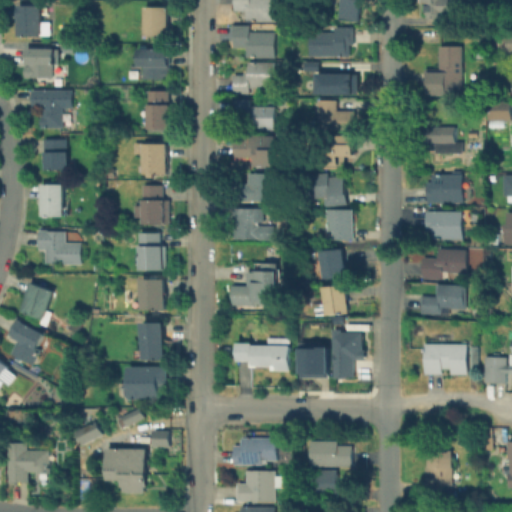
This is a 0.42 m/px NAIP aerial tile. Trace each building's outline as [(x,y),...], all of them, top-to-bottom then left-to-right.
[(279,0),(279,22),(248,22),(248,12),(236,12),(236,0),(279,0)] [(368,0),(368,22),(342,22),(342,0),(368,0)] [(456,0),(456,19),(425,18),(425,0),(456,0)] [(46,6),(46,23),(53,23),(53,37),(19,37),(20,6),(46,6)] [(147,7),(172,7),(172,39),(147,38),(147,7)] [(236,50),(236,31),(275,31),(275,34),(278,34),(278,59),(248,59),(248,50),(236,50)] [(354,32),(353,57),(311,57),(311,32),(354,32)] [(465,95),(429,94),(429,71),(441,71),(441,47),(465,47),(465,95)] [(57,49),(57,80),(27,80),(27,49),(57,49)] [(139,63),(139,50),(171,50),(171,81),(147,81),(139,63)] [(253,93),(236,93),(236,77),(249,77),(249,65),(277,65),(277,89),(253,89),(253,93)] [(316,93),(316,72),(352,73),(352,93),(316,93)] [(43,111),(35,111),(35,92),(75,92),(75,109),(65,109),(65,129),(43,129),(43,111)] [(173,92),(172,131),(150,131),(150,92),(173,92)] [(254,102),(254,108),(275,108),(275,132),(242,132),(242,115),(235,115),(235,102),(254,102)] [(321,102),(340,102),(340,112),(357,112),(357,133),(320,132),(321,102)] [(490,120),(490,103),(510,103),(510,120),(490,120)] [(457,128),(456,144),(465,144),(464,154),(436,154),(436,144),(429,144),(429,128),(457,128)] [(358,137),(358,158),(342,158),(342,168),(317,167),(318,137),(358,137)] [(276,158),(276,167),(252,167),(252,158),(237,158),(237,138),(276,138),(276,158)] [(70,141),(70,171),(47,171),(47,141),(70,141)] [(138,155),(138,145),(170,145),(170,176),(145,176),(145,155),(138,155)] [(347,196),(347,205),(328,205),(328,196),(314,196),(314,174),(347,174),(347,196)] [(511,174),(503,174),(503,203),(511,203),(511,174)] [(251,202),(242,202),(243,186),(251,186),(251,175),(273,175),(273,202),(251,202)] [(432,203),(432,175),(464,175),(464,203),(432,203)] [(43,186),(66,186),(66,218),(43,218),(43,186)] [(168,187),(168,206),(172,206),(172,226),(145,226),(145,187),(168,187)] [(236,237),(236,209),(263,209),(263,237),(236,237)] [(511,243),(511,211),(503,211),(502,243),(511,243)] [(330,239),(330,212),(355,212),(355,239),(330,239)] [(427,239),(427,213),(464,213),(464,239),(427,239)] [(42,252),(42,233),(65,233),(73,244),(83,244),(83,263),(46,263),(46,252),(42,252)] [(164,235),(164,250),(169,250),(168,271),(141,271),(142,235),(164,235)] [(317,250),(348,251),(348,280),(317,280),(317,250)] [(447,280),(426,279),(426,260),(441,260),(441,250),(470,250),(470,272),(447,272),(447,280)] [(234,280),(254,280),(254,268),(283,268),(283,296),(277,296),(277,306),(238,305),(238,301),(234,301),(234,280)] [(143,280),(169,280),(168,311),(143,311),(143,280)] [(58,292),(47,322),(24,312),(35,283),(58,292)] [(320,298),(325,298),(325,285),(348,285),(348,316),(320,316),(320,298)] [(438,296),(438,287),(467,288),(467,308),(437,308),(437,313),(423,312),(423,296),(438,296)] [(13,335),(21,321),(49,338),(32,367),(12,355),(21,340),(13,335)] [(146,358),(137,358),(137,350),(146,350),(147,324),(167,324),(167,358),(146,358)] [(355,374),(337,374),(337,331),(367,331),(367,357),(355,357),(355,374)] [(239,346),(267,346),(267,337),(293,337),(292,368),(239,368),(239,346)] [(299,342),(320,342),(320,345),(328,344),(328,377),(299,377),(299,342)] [(470,345),(470,374),(428,374),(428,345),(470,345)] [(487,383),(487,357),(509,357),(509,383),(487,383)] [(0,359),(18,377),(11,385),(5,380),(0,385),(0,359)] [(131,399),(131,368),(169,368),(169,399),(131,399)] [(145,419),(124,429),(119,418),(139,408),(145,419)] [(104,435),(87,444),(81,432),(98,423),(104,435)] [(172,432),(172,448),(156,448),(156,432),(172,432)] [(484,437),(494,437),(494,450),(484,450),(484,437)] [(279,439),(279,463),(263,463),(263,467),(239,467),(239,439),(279,439)] [(52,451),(51,471),(31,471),(31,482),(12,482),(12,443),(31,443),(31,451),(52,451)] [(313,444),(354,444),(354,467),(313,467),(313,444)] [(150,450),(150,494),(125,494),(125,487),(104,487),(104,459),(109,459),(109,450),(150,450)] [(455,450),(455,498),(430,498),(430,450),(455,450)] [(311,496),(311,471),(341,471),(340,496),(311,496)] [(248,485),(248,473),(284,473),(284,486),(280,486),(280,503),(242,502),(242,485),(248,485)]
